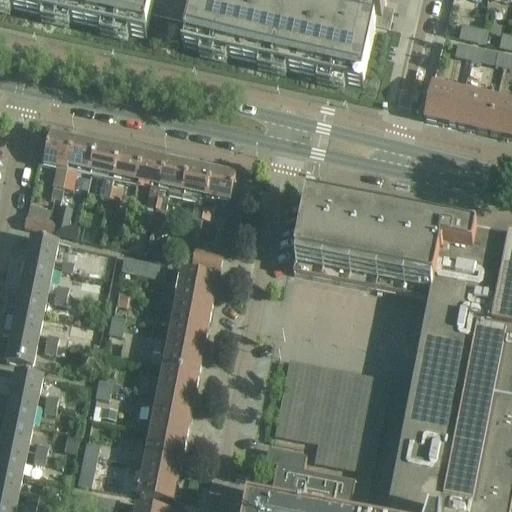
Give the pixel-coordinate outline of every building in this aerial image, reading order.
[(0,0),(0,10),(146,43),(147,42),(145,42),(146,35),(147,35),(154,0),(0,0)] [(186,44),(184,50),(182,50),(182,51),(363,91),(363,90),(361,90),(363,84),(375,29),(388,32),(391,16),(379,13),(382,2),(374,0),(360,0),(359,5),(356,17),(279,0),(194,0),(185,44),(186,44)] [(459,43),(468,45),(471,32),(462,30),(459,43)] [(476,47),(479,34),(471,32),(468,45),(476,47)] [(488,36),(479,34),(476,47),(485,49),(488,36)] [(502,39),(499,52),(508,54),(511,41),(502,39)] [(455,62),(464,64),(466,51),(458,49),(455,62)] [(475,53),(466,51),(464,64),(472,66),(475,53)] [(475,53),(472,66),(480,68),(483,55),(475,53)] [(498,58),(495,71),(503,73),(506,60),(498,58)] [(511,61),(506,60),(503,73),(511,74),(511,61)] [(425,120),(424,124),(426,124),(425,124),(456,131),(464,96),(455,94),(457,88),(445,85),(444,91),(432,88),(425,120)] [(464,96),(456,131),(488,139),(496,103),(464,96)] [(496,103),(488,139),(511,144),(511,101),(509,100),(508,106),(496,103)] [(53,139),(50,139),(44,169),(57,172),(53,192),(63,194),(74,144),(63,142),(64,139),(54,137),(53,139)] [(74,144),(63,194),(73,196),(74,196),(77,177),(90,179),(97,149),(74,144)] [(112,193),(113,185),(120,154),(97,149),(90,179),(104,182),(99,202),(109,204),(112,193)] [(120,154),(113,185),(137,190),(137,187),(143,159),(141,159),(141,156),(131,154),(131,157),(120,154)] [(143,159),(137,187),(151,190),(150,193),(149,201),(148,201),(145,212),(147,213),(155,214),(158,203),(159,195),(166,164),(156,162),(156,159),(146,157),(146,160),(143,159)] [(158,203),(155,214),(166,217),(168,205),(167,205),(168,201),(182,204),(189,169),(166,164),(159,195),(158,203)] [(189,169),(182,204),(195,207),(194,211),(193,211),(191,222),(193,222),(202,224),(213,174),(189,169)] [(213,174),(202,224),(212,227),(215,216),(213,215),(216,203),(230,206),(236,180),(233,179),(234,176),(224,174),(223,177),(213,174)] [(112,193),(109,204),(120,207),(122,196),(112,193)] [(511,511),(511,246),(308,207),(294,279),(430,306),(419,363),(389,511),(350,511),(355,486),(303,476),(277,471),(269,511),(250,511),(251,511),(250,511),(249,511),(511,511)] [(27,220),(25,233),(54,239),(57,227),(48,225),(50,216),(30,208),(27,220)] [(27,268),(53,274),(58,248),(32,243),(27,268)] [(220,275),(224,257),(196,251),(192,269),(220,275)] [(124,262),(121,277),(130,279),(133,264),(124,262)] [(133,264),(130,279),(138,281),(141,266),(133,264)] [(74,268),(63,266),(61,276),(73,279),(74,268)] [(141,266),(138,281),(147,283),(150,268),(141,266)] [(22,293),(48,298),(53,274),(27,268),(22,293)] [(150,268),(147,283),(155,285),(159,270),(150,268)] [(159,270),(155,285),(164,286),(167,272),(159,270)] [(176,309),(212,316),(214,302),(218,283),(182,276),(176,309)] [(58,291),(56,300),(67,302),(69,293),(58,291)] [(43,322),(48,298),(22,293),(16,317),(43,322)] [(56,300),(55,309),(66,311),(67,302),(56,300)] [(170,341),(205,348),(212,316),(176,309),(170,341)] [(11,342),(38,347),(43,322),(16,317),(11,342)] [(112,322),(110,331),(124,334),(126,325),(112,322)] [(110,331),(108,340),(123,343),(124,334),(110,331)] [(48,339),(46,349),(57,351),(59,342),(48,339)] [(163,373),(199,380),(205,348),(170,341),(163,373)] [(33,372),(38,347),(11,342),(6,367),(33,372)] [(46,349),(44,359),(55,361),(57,351),(46,349)] [(157,405),(193,412),(199,380),(163,373),(157,405)] [(16,377),(11,402),(37,408),(43,382),(16,377)] [(99,386),(97,395),(111,398),(113,389),(99,386)] [(111,398),(97,395),(95,404),(109,407),(111,398)] [(48,400),(46,409),(58,412),(60,402),(48,400)] [(11,402),(6,427),(32,432),(37,408),(11,402)] [(150,413),(148,425),(153,426),(151,437),(187,444),(193,412),(157,405),(155,414),(150,413)] [(46,409),(44,419),(56,421),(58,412),(46,409)] [(32,432),(6,427),(1,451),(27,457),(32,432)] [(143,447),(140,459),(146,460),(145,469),(180,476),(187,444),(151,437),(149,448),(143,447)] [(87,448),(85,457),(99,460),(100,451),(87,448)] [(38,449),(36,459),(47,461),(49,452),(38,449)] [(27,457),(1,451),(0,456),(0,476),(22,481),(27,457)] [(266,469),(277,471),(303,476),(306,462),(268,454),(266,469)] [(85,457),(83,466),(97,469),(99,460),(85,457)] [(36,459),(34,468),(45,471),(47,461),(36,459)] [(83,466),(81,474),(95,477),(97,469),(83,466)] [(137,477),(135,490),(140,491),(138,502),(174,509),(174,507),(180,476),(145,469),(143,478),(137,477)] [(81,474),(79,483),(93,486),(95,477),(81,474)] [(22,481),(0,476),(0,502),(17,506),(22,481)] [(79,483),(78,490),(92,493),(93,486),(79,483)] [(27,498),(26,508),(37,510),(39,501),(27,498)] [(76,498),(73,511),(82,511),(85,500),(76,498)] [(85,500),(82,511),(91,511),(94,501),(85,500)] [(94,501),(91,511),(100,511),(102,503),(94,501)] [(15,511),(17,506),(0,502),(0,511),(15,511)] [(109,511),(111,505),(102,503),(100,511),(109,511)]
